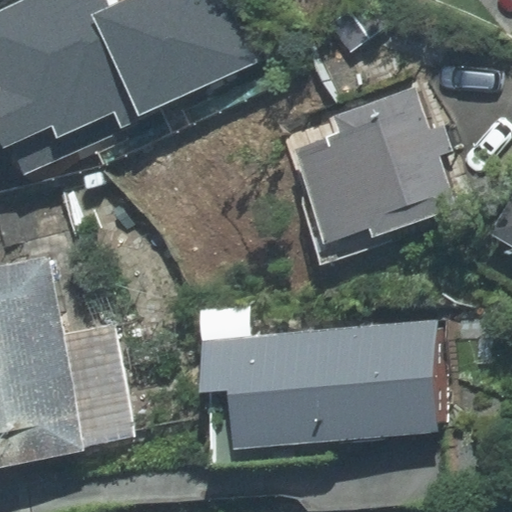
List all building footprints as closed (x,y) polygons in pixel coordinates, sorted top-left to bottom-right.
[(382,0),(377,0),(342,23),(360,51),(399,26),(382,0)] [(0,74),(38,50),(15,13),(0,21),(0,74)] [(429,85),(350,114),(357,132),(316,147),(351,241),(394,225),(398,235),(475,206),(456,155),(469,151),(458,122),(445,127),(429,85)] [(0,459),(152,431),(132,323),(81,332),(65,246),(0,258),(0,459)] [(227,383),(228,453),(356,451),(356,430),(451,429),(449,323),(260,325),(260,301),(216,302),(217,384),(227,383)]
